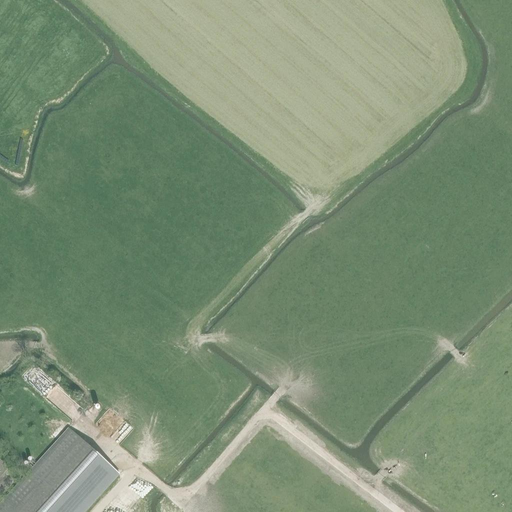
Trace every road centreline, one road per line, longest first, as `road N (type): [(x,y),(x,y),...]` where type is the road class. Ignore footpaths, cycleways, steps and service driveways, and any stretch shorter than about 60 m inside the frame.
road 1 (track): [(79,421),(171,494),(192,490),(280,391)]
road 2 (track): [(264,409),(396,511)]
